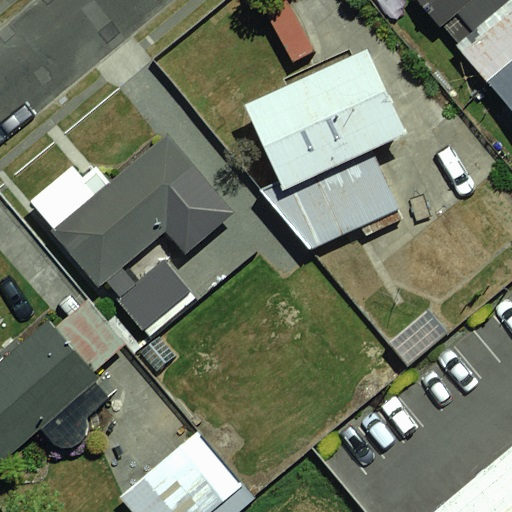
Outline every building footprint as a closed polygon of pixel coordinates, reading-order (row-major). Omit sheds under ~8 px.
[(511,0),(407,0),(511,123),(511,0)] [(377,54),(245,104),(298,243),(389,209),(367,153),(409,138),(377,54)] [(154,137),(33,232),(84,297),(206,203),(154,137)] [(27,322),(0,345),(0,466),(87,393),(27,322)] [(182,430),(102,498),(113,511),(193,511),(227,483),(182,430)] [(511,511),(511,449),(432,511),(511,511)]
